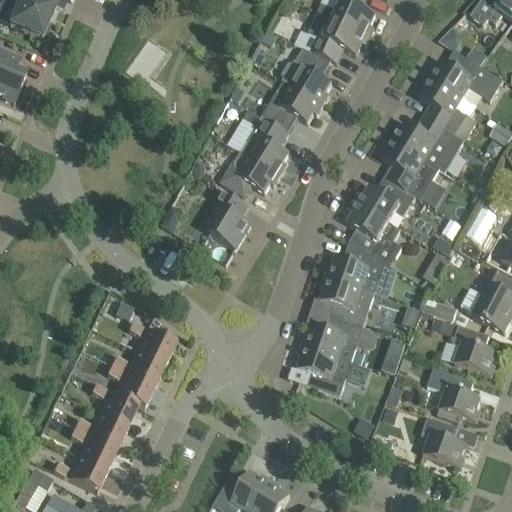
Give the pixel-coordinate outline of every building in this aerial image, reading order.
[(19,0),(21,1),(9,29),(42,43),(56,10),(35,1),(35,0),(19,0)] [(318,16),(370,41),(374,33),(370,31),(376,18),(362,12),(367,0),(337,0),(343,3),(338,15),(322,8),(318,16)] [(511,25),(511,0),(504,0),(499,7),(489,0),(484,0),(470,20),(484,30),(488,24),(496,29),(503,19),(511,25)] [(310,56),(331,66),(337,68),(343,54),(356,60),(362,48),(366,50),(370,41),(318,16),(309,35),(317,39),(310,56)] [(267,36),(262,46),(271,51),(276,41),(267,36)] [(293,91),(323,110),(329,100),(326,98),(332,88),(321,82),(331,66),(303,52),(293,68),(289,68),(282,79),(284,82),(282,86),(292,92),(293,91)] [(26,80),(20,78),(15,75),(21,62),(0,53),(0,101),(14,108),(26,80)] [(435,73),(429,83),(465,105),(471,95),(490,106),(503,85),(471,65),(463,78),(443,66),(438,74),(435,73)] [(459,115),(465,105),(429,83),(423,93),(426,95),(420,104),(435,112),(428,124),(454,140),(467,120),(459,115)] [(317,120),(323,110),(293,91),(292,92),(286,102),(276,96),(262,120),(288,136),(297,122),(308,128),(313,118),(317,120)] [(240,156),(250,162),(280,180),(287,170),(283,168),(289,158),(279,152),(288,136),(262,120),(261,121),(252,116),(248,122),(250,128),(255,131),(240,156)] [(398,134),(391,144),(440,174),(445,177),(464,146),(428,124),(420,136),(406,127),(401,136),(398,134)] [(440,174),(391,144),(385,155),(388,156),(383,165),(397,174),(391,185),(422,205),(440,174)] [(274,191),(280,180),(250,162),(243,172),(234,166),(221,187),(244,201),(251,190),(265,198),(271,189),(274,191)] [(354,206),(389,227),(396,216),(404,221),(416,201),(384,181),(377,194),(370,190),(364,200),(359,197),(354,206)] [(236,254),(252,228),(241,222),(248,211),(224,196),(211,218),(219,223),(210,238),(236,254)] [(382,239),(389,227),(354,206),(349,215),(353,217),(347,228),(357,234),(349,246),(378,263),(390,244),(382,239)] [(511,233),(507,242),(511,244),(511,245),(501,265),(511,271),(511,233)] [(385,267),(378,263),(349,246),(344,263),(335,261),(330,278),(326,277),(325,281),(374,299),(385,267)] [(511,297),(511,283),(500,277),(491,272),(478,297),(470,293),(460,311),(473,318),(472,320),(504,337),(511,322),(511,299),(511,297)] [(433,274),(427,284),(433,288),(439,277),(433,274)] [(374,299),(325,281),(323,287),(326,288),(320,305),(334,310),(330,322),(342,326),(363,332),(367,320),(374,299)] [(453,326),(458,314),(427,304),(424,316),(453,326)] [(375,336),(363,332),(330,322),(326,334),(312,329),(306,346),(303,345),(301,350),(352,366),(357,352),(368,356),(374,354),(378,342),(375,336)] [(137,355),(166,369),(172,356),(168,354),(172,345),(133,326),(128,335),(143,342),(137,355)] [(489,340),(470,334),(459,330),(452,348),(460,351),(454,368),(492,381),(496,370),(492,369),(496,357),(485,353),(489,340)] [(392,345),(388,357),(401,361),(405,349),(392,345)] [(340,401),(352,366),(301,350),(300,355),(303,356),(297,373),(311,378),(307,390),(340,401)] [(159,382),(166,369),(137,355),(130,367),(116,360),(112,369),(151,389),(155,380),(159,382)] [(151,389),(112,369),(107,379),(122,386),(115,399),(135,408),(144,413),(151,399),(147,397),(151,389)] [(474,386),(455,380),(434,373),(427,391),(444,397),(439,414),(477,427),(480,417),(477,415),(481,403),(469,399),(474,386)] [(99,418),(128,432),(135,418),(131,416),(135,408),(115,399),(95,389),(92,397),(106,404),(99,418)] [(392,394),(387,407),(397,411),(402,397),(392,394)] [(387,412),(383,425),(394,429),(399,415),(387,412)] [(74,432),(114,452),(119,442),(122,444),(128,432),(99,418),(94,430),(79,423),(74,432)] [(423,460),(461,473),(465,463),(461,461),(465,449),(454,445),(458,432),(427,421),(421,440),(429,443),(423,460)] [(114,452),(74,432),(70,441),(85,448),(78,461),(107,475),(114,461),(110,460),(114,452)] [(107,475),(78,461),(72,474),(58,467),(54,476),(93,495),(98,486),(101,487),(107,475)] [(33,473),(12,509),(16,511),(24,511),(34,496),(43,502),(53,485),(33,473)] [(240,511),(254,511),(271,484),(267,482),(265,485),(250,475),(242,488),(230,481),(212,510),(214,511),(212,511),(240,511)] [(271,484),(254,511),(282,511),(289,500),(274,490),(276,487),(271,484)] [(34,502),(28,511),(68,511),(71,507),(58,499),(51,511),(34,502)]
